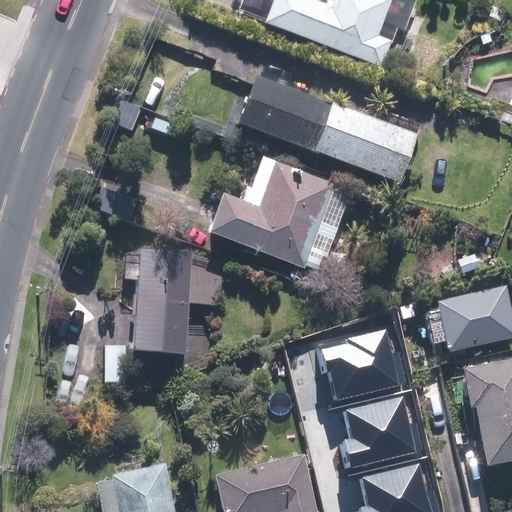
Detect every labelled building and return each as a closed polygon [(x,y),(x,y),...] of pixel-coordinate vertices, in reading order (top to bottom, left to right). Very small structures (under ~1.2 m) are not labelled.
[(390,0),(330,0),(329,3),(319,0),(274,0),(266,23),(371,59),(390,0)] [(416,134),(250,79),(235,125),(400,181),(416,134)] [(460,114),(399,86),(389,108),(450,136),(460,114)] [(320,271),(349,189),(255,155),(239,199),(220,193),(206,231),(320,271)] [(192,249),(139,248),(135,350),(188,351),(192,249)] [(433,305),(445,355),(511,338),(511,291),(511,287),(433,305)] [(128,382),(129,352),(131,312),(90,311),(89,341),(97,342),(97,351),(107,352),(106,381),(128,382)] [(511,452),(511,358),(461,367),(468,406),(474,405),(483,458),(511,452)] [(406,393),(354,405),(374,494),(427,481),(406,393)] [(340,407),(309,413),(317,453),(347,448),(340,407)] [(315,511),(303,454),(216,477),(225,511),(277,511),(279,511),(278,511),(315,511)] [(181,511),(170,460),(108,474),(116,511),(181,511)]
